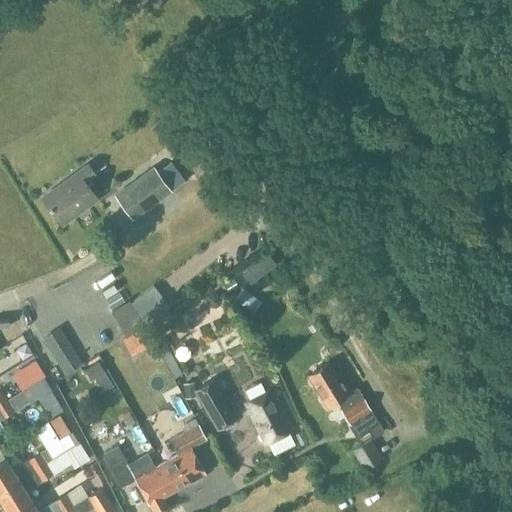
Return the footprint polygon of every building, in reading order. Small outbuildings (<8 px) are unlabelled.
[(173,183),(201,166),(190,147),(181,152),(180,150),(173,155),(174,157),(162,165),(173,183)] [(98,176),(89,164),(43,198),(62,225),(98,199),(87,184),(98,176)] [(154,167),(114,195),(133,221),(172,192),(154,167)] [(262,262),(242,276),(251,289),(271,275),(262,262)] [(230,292),(238,287),(234,280),(225,285),(230,292)] [(155,286),(132,303),(144,325),(147,323),(154,333),(168,321),(162,312),(170,305),(155,286)] [(244,290),(235,302),(254,316),(263,304),(244,290)] [(118,293),(106,301),(111,310),(124,302),(118,293)] [(211,306),(216,307),(219,304),(220,299),(217,295),(212,294),(208,297),(208,302),(211,306)] [(188,329),(221,318),(218,308),(185,319),(188,329)] [(8,319),(0,319),(0,328),(8,329),(8,319)] [(82,363),(60,328),(42,339),(64,374),(82,363)] [(90,380),(94,378),(104,372),(98,363),(85,371),(90,380)] [(358,388),(348,394),(329,363),(309,376),(329,408),(336,403),(358,440),(370,432),(374,439),(385,432),(358,388)] [(47,379),(9,401),(15,412),(40,397),(52,417),(63,411),(47,379)] [(195,390),(194,391),(196,394),(217,431),(238,418),(214,379),(195,390)] [(194,383),(184,384),(186,399),(196,398),(196,394),(194,391),(195,390),(194,383)] [(0,390),(0,406),(9,401),(2,389),(0,390)] [(281,392),(274,396),(271,390),(245,404),(266,444),(291,431),(298,427),(281,392)] [(0,406),(0,417),(2,420),(15,412),(9,401),(0,406)] [(118,438),(122,447),(139,439),(126,413),(118,417),(127,434),(118,438)] [(71,433),(60,415),(48,423),(59,440),(71,433)] [(178,455),(156,467),(170,493),(205,474),(191,448),(206,440),(196,419),(185,425),(188,431),(170,441),(178,455)] [(11,454),(34,442),(28,430),(4,442),(11,454)] [(371,440),(353,451),(364,471),(382,460),(371,440)] [(170,493),(156,467),(155,468),(148,454),(128,464),(119,447),(104,455),(121,488),(137,480),(154,511),(158,511),(168,507),(162,497),(170,493)] [(41,452),(13,470),(6,459),(0,463),(0,492),(48,463),(41,452)] [(48,463),(0,492),(0,499),(7,511),(14,511),(32,501),(27,493),(72,464),(64,453),(48,463)] [(88,497),(94,507),(97,511),(107,511),(115,508),(103,488),(100,490),(88,497)] [(32,501),(14,511),(61,511),(73,505),(66,494),(38,511),(32,501)]
